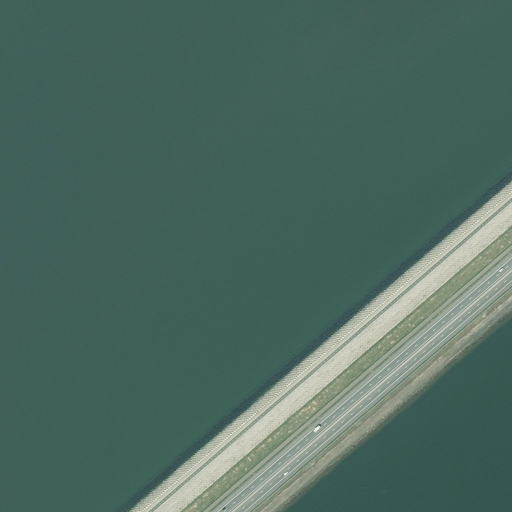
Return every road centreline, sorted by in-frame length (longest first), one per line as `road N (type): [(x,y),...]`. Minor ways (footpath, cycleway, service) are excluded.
road 1 (motorway): [(511,262),(223,511)]
road 2 (motorway): [(238,511),(511,275)]
